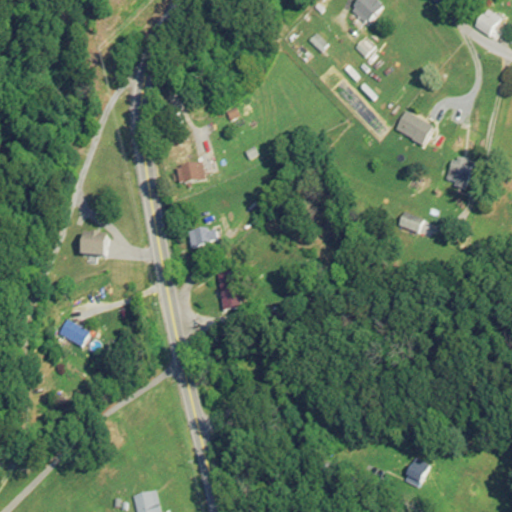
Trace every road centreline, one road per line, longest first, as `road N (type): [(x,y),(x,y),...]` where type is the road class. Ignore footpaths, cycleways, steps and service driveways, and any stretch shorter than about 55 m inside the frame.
road 1 (tertiary): [(221,511),(174,330),(139,136),(143,79),(184,0)]
road 2 (residential): [(421,511),(199,420)]
